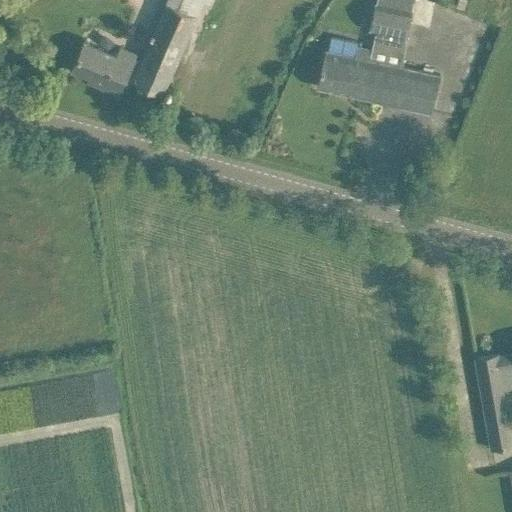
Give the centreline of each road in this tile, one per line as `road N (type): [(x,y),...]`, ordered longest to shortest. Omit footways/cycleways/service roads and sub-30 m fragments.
road 1 (tertiary): [(511,246),(0,107)]
road 2 (track): [(161,151),(245,0)]
